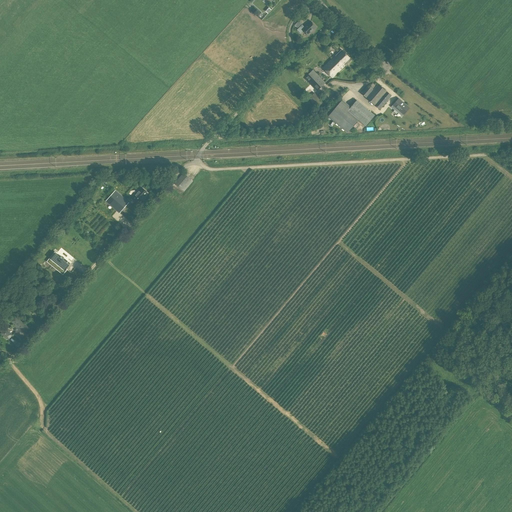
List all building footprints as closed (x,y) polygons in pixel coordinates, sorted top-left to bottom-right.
[(308,36),(316,27),(311,22),(305,28),(302,25),(297,30),(301,34),(303,31),(308,36)] [(323,68),(332,78),(351,60),(342,50),(323,68)] [(317,91),(320,88),(325,83),(313,70),(304,78),(310,85),(317,91)] [(376,87),(372,83),(369,87),(368,86),(361,94),(380,110),(392,96),(378,85),(376,87)] [(317,108),(323,102),(314,93),(308,99),(317,108)] [(402,117),(403,115),(409,108),(398,99),(391,107),(402,117)] [(328,116),(347,133),(358,120),(366,126),(374,116),(357,101),(351,108),(342,100),(328,116)] [(174,183),(182,190),(191,179),(183,173),(174,183)] [(111,189),(110,188),(107,186),(106,187),(99,181),(92,188),(107,201),(120,213),(128,203),(115,191),(113,194),(111,196),(108,193),(109,191),(111,189)] [(148,193),(142,188),(138,192),(137,192),(135,195),(132,199),(138,204),(142,200),(143,200),(145,198),(144,197),(148,193)] [(59,256),(53,251),(46,259),(61,272),(68,263),(62,259),(63,258),(60,255),(59,256)] [(27,333),(26,332),(28,328),(15,317),(12,321),(19,328),(14,334),(20,339),(24,334),(25,335),(27,333)] [(8,328),(6,327),(5,326),(1,332),(2,332),(1,334),(9,340),(13,335),(7,329),(8,328)]
